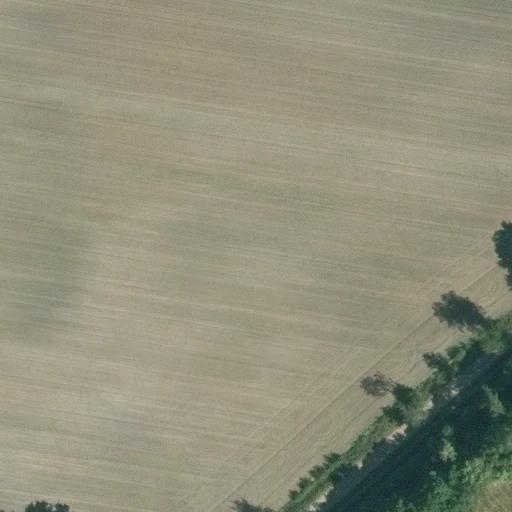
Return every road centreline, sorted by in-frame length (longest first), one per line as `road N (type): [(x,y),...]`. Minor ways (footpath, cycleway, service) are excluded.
road 1 (track): [(311,511),(511,337)]
road 2 (track): [(511,418),(404,511)]
